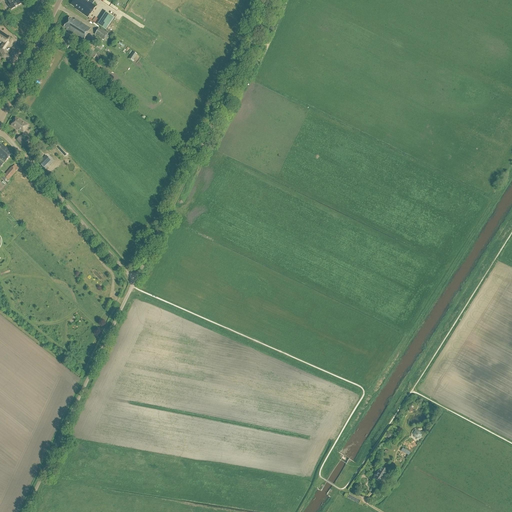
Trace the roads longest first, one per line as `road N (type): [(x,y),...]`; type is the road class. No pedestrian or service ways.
road 1 (track): [(269,0),(133,279)]
road 2 (unclassified): [(23,511),(131,286)]
road 3 (unclassified): [(0,131),(133,279),(131,286)]
road 4 (tertiary): [(5,113),(60,0)]
